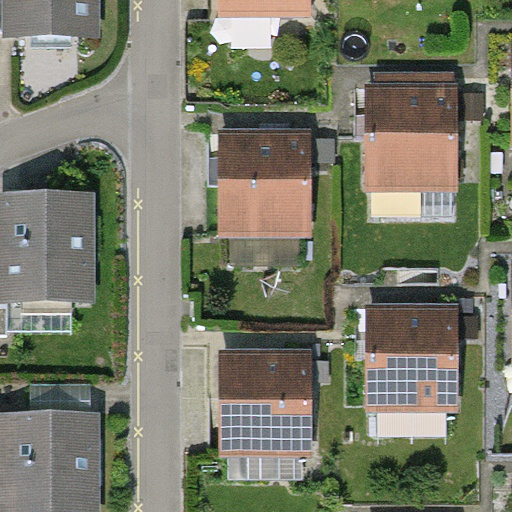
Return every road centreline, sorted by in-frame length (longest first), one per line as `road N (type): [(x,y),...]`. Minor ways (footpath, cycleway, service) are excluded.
road 1 (residential): [(158,105),(153,511)]
road 2 (residential): [(158,105),(0,160)]
